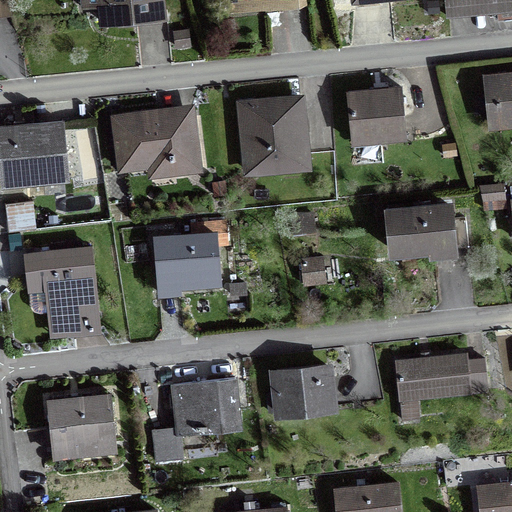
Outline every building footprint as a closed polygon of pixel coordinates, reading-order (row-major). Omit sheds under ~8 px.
[(101,6),(103,22),(163,16),(161,0),(82,0),(84,8),(101,6)] [(477,0),(488,0),(489,9),(511,6),(511,0),(447,0),(447,3),(477,0)] [(511,120),(511,74),(487,77),(492,122),(511,120)] [(379,137),(379,139),(405,137),(400,87),(348,92),(353,141),(354,139),(379,137)] [(241,103),(247,170),(307,164),(301,97),(241,103)] [(174,162),(175,171),(200,168),(193,116),(160,120),(158,110),(113,116),(120,168),(174,162)] [(25,181),(25,173),(67,169),(62,122),(0,127),(0,155),(3,183),(25,181)] [(453,143),(441,143),(441,158),(453,158),(453,143)] [(480,185),(483,199),(505,197),(504,183),(480,185)] [(5,203),(9,231),(36,228),(33,200),(5,203)] [(433,252),(453,250),(453,247),(450,218),(449,204),(389,210),(393,250),(433,246),(433,252)] [(292,215),(294,232),(314,230),(312,212),(292,215)] [(468,246),(465,216),(450,218),(453,247),(468,246)] [(180,291),(179,284),(220,280),(216,238),(227,237),(226,219),(192,222),(193,234),(155,237),(160,293),(180,291)] [(59,333),(99,328),(91,246),(25,253),(29,289),(32,305),(34,310),(40,312),(57,310),(59,333)] [(303,260),(306,281),(321,279),(318,259),(303,260)] [(397,360),(401,398),(488,389),(484,357),(466,359),(465,353),(397,360)] [(279,410),(279,412),(333,406),(329,365),(274,372),(277,392),(267,393),(269,411),(279,410)] [(207,427),(207,425),(240,421),(235,376),(173,383),(178,428),(196,426),(196,429),(207,427)] [(83,452),(82,445),(115,442),(110,394),(48,400),(54,455),(83,452)] [(335,489),(337,511),(401,511),(399,482),(335,489)] [(511,511),(511,482),(477,486),(480,511),(511,511)] [(237,511),(287,511),(286,507),(255,510),(254,502),(244,503),(245,511),(237,511)]
